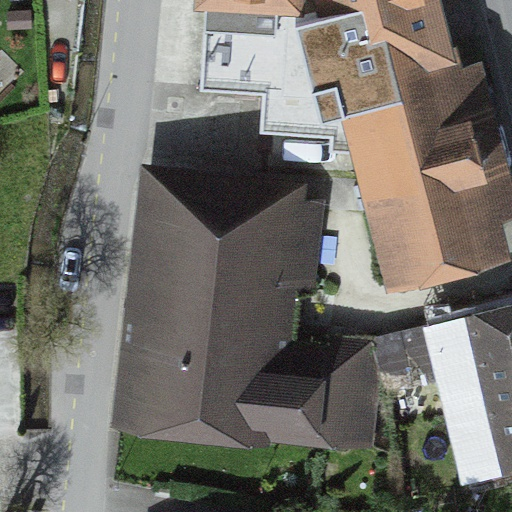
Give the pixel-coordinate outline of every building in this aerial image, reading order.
[(205,0),(200,85),(274,89),(269,164),(360,171),(385,267),(493,239),(431,0),(205,0)] [(0,50),(0,94),(28,66),(6,44),(0,50)] [(135,401),(305,420),(312,371),(233,362),(238,316),(268,321),(273,281),(309,286),(320,201),(160,183),(135,401)] [(444,375),(465,462),(511,449),(511,300),(432,324),(444,375)] [(374,337),(386,389),(444,375),(432,324),(374,337)]
